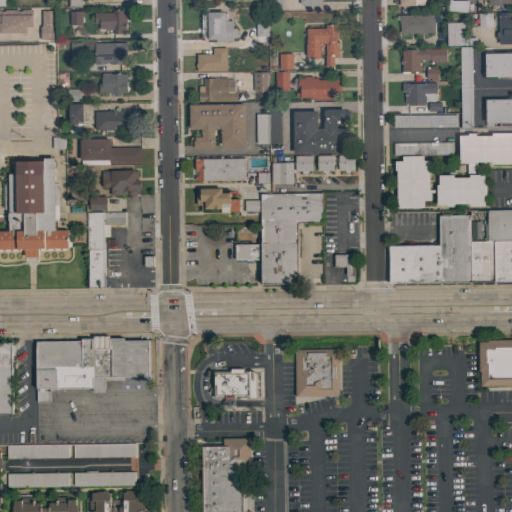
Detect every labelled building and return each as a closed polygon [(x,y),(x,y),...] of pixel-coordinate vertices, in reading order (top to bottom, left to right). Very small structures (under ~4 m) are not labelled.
[(282,0),(282,11),(268,11),(268,0),(282,0)] [(467,0),(468,4),(472,4),(472,10),(468,10),(468,13),(446,13),(446,1),(467,0)] [(511,0),(483,0),(483,8),(511,8),(511,0)] [(32,10),(32,27),(26,27),(26,33),(0,33),(0,12),(4,12),(4,10),(32,10)] [(112,13),(112,11),(125,10),(126,30),(121,30),(121,34),(112,34),(112,30),(105,31),(105,29),(99,29),(99,23),(94,23),(94,13),(112,13)] [(41,11),(54,11),(55,40),(40,40),(40,26),(41,26),(41,11)] [(69,11),(81,11),(81,25),(69,25),(69,11)] [(511,44),(498,44),(498,38),(495,38),(495,32),(498,32),(497,13),(511,12),(511,44)] [(201,15),(205,15),(205,13),(226,13),(227,21),(232,21),(232,29),(236,28),(236,38),(232,38),(232,41),(215,41),(215,39),(207,40),(207,30),(201,30),(201,15)] [(478,27),(478,22),(469,22),(469,14),(491,13),(492,27),(478,27)] [(432,15),(432,32),(423,33),(423,34),(419,34),(419,33),(412,33),(413,34),(409,34),(409,33),(400,33),(399,23),(398,23),(398,19),(399,19),(399,15),(432,15)] [(446,23),(463,22),(463,38),(476,38),(476,45),(447,46),(446,23)] [(255,24),(267,24),(268,36),(256,37),(255,24)] [(325,28),(325,25),(336,25),(336,40),(336,45),(337,45),(337,56),(333,56),(333,66),(325,66),(324,44),(319,44),(319,56),(317,59),(314,59),(311,56),(305,56),(305,44),(306,44),(305,29),(325,28)] [(69,43),(81,42),(82,54),(70,55),(69,43)] [(127,43),(127,52),(126,52),(126,64),(110,65),(110,62),(104,62),(104,65),(94,65),(94,43),(127,43)] [(472,129),(461,129),(459,47),(471,47),(472,129)] [(196,71),(196,68),(195,67),(195,64),(196,63),(196,54),(212,54),(212,48),(226,48),(226,55),(227,55),(227,57),(226,57),(226,71),(196,71)] [(445,49),(445,62),(429,62),(429,60),(419,60),(419,67),(421,67),(421,70),(419,70),(419,71),(401,72),(401,50),(445,49)] [(484,53),(484,51),(491,51),(491,50),(497,50),(497,53),(505,53),(505,52),(511,51),(511,76),(484,77),(484,53)] [(278,54),(292,54),(292,69),(278,69),(278,54)] [(437,68),(437,81),(430,81),(430,79),(426,79),(425,68),(437,68)] [(288,91),(275,91),(274,72),(288,71),(288,91)] [(252,72),(266,72),(267,91),(252,91),(252,72)] [(126,74),(126,93),(120,93),(120,94),(119,94),(119,96),(113,96),(113,95),(112,95),(112,93),(98,92),(98,83),(101,83),(101,74),(126,74)] [(299,98),(299,97),(295,97),(295,93),(299,93),(299,89),(297,89),(297,78),(308,78),(308,77),(312,76),(313,78),(317,78),(317,80),(340,80),(340,93),(336,93),(336,99),(312,100),(312,98),(299,98)] [(227,78),(227,79),(233,79),(233,82),(235,82),(235,91),(236,91),(236,101),(198,101),(198,86),(203,86),(203,78),(227,78)] [(436,83),(436,93),(434,93),(434,101),(425,101),(425,106),(407,106),(407,96),(404,96),(404,91),(401,91),(401,83),(436,83)] [(68,102),(67,89),(80,89),(80,101),(68,102)] [(511,99),(511,124),(506,124),(505,122),(493,123),(493,125),(486,125),(486,123),(485,123),(485,100),(511,99)] [(68,104),(82,103),(83,122),(80,122),(80,131),(69,132),(68,104)] [(244,104),(245,146),(221,147),(220,129),(214,129),(214,148),(193,148),(193,147),(190,147),(190,144),(189,144),(189,137),(201,137),(201,133),(201,129),(189,129),(188,105),(244,104)] [(292,111),(316,111),(317,129),(323,129),(323,110),(344,109),(344,110),(347,110),(348,120),(335,121),(335,130),(347,130),(347,152),(293,153),(292,111)] [(133,111),(133,130),(94,130),(94,111),(133,111)] [(281,143),(255,144),(255,114),(268,114),(268,113),(281,113),(281,143)] [(456,115),(456,127),(392,127),(392,115),(456,115)] [(453,175),(453,178),(467,178),(466,163),(458,163),(458,135),(467,135),(467,133),(475,133),(475,136),(491,136),(490,133),(511,132),(511,164),(491,165),(491,162),(477,162),(477,168),(473,168),(473,175),(483,174),(483,184),(485,184),(486,196),(483,196),(484,206),(469,206),(469,204),(455,204),(455,207),(445,207),(445,205),(441,205),(441,199),(436,199),(436,185),(438,185),(438,175),(453,175)] [(53,149),(53,137),(64,137),(64,148),(53,149)] [(109,139),(109,148),(140,147),(141,163),(109,163),(109,165),(102,165),(102,160),(87,160),(87,165),(81,165),(81,161),(79,161),(79,139),(109,139)] [(452,142),(452,154),(393,155),(393,143),(452,142)] [(333,155),(333,170),(327,171),(327,173),(321,173),(321,171),(316,171),(316,156),(333,155)] [(337,155),(353,155),(354,170),(349,170),(349,172),(344,173),(344,170),(337,170),(337,155)] [(312,156),(312,171),(306,171),(306,173),(301,173),(301,171),(294,171),(294,156),(312,156)] [(396,170),(394,170),(394,161),(401,161),(401,156),(413,156),(413,160),(428,160),(429,191),(430,191),(430,198),(422,199),(422,208),(395,208),(395,197),(396,197),(396,170)] [(54,183),(57,183),(57,220),(55,220),(55,231),(67,230),(68,248),(37,249),(37,257),(24,257),(24,249),(0,249),(0,231),(8,231),(8,220),(3,220),(3,213),(8,213),(8,208),(3,208),(3,184),(8,184),(8,174),(12,174),(12,166),(16,166),(16,162),(43,161),(43,158),(54,158),(54,183)] [(243,158),(244,180),(198,181),(198,180),(194,180),(194,177),(197,176),(197,171),(194,171),(194,159),(243,158)] [(271,163),(292,162),(292,173),(294,173),(294,178),(292,178),(292,183),(271,184),(271,163)] [(137,171),(137,180),(140,180),(140,189),(138,189),(139,194),(134,195),(134,196),(130,196),(130,195),(128,195),(128,191),(126,191),(126,195),(110,195),(110,187),(101,188),(101,171),(137,171)] [(268,172),(268,183),(255,184),(255,177),(256,177),(256,172),(268,172)] [(201,213),(201,205),(196,205),(196,190),(200,190),(200,189),(211,189),(211,188),(218,188),(218,189),(221,189),(228,189),(228,193),(229,193),(230,199),(238,199),(239,212),(201,213)] [(259,194),(321,192),(322,222),(297,223),(298,283),(261,284),(260,259),(260,244),(259,194)] [(88,210),(88,197),(105,197),(106,210),(88,210)] [(258,200),(258,212),(244,212),(244,200),(258,200)] [(511,240),(485,241),(484,224),(487,223),(486,210),(511,209),(511,240)] [(86,212),(102,212),(124,212),(124,224),(108,224),(108,236),(103,236),(104,288),(88,288),(86,212)] [(389,284),(388,246),(438,245),(438,216),(469,215),(469,241),(470,282),(389,284)] [(469,241),(485,241),(511,240),(511,281),(470,282),(469,241)] [(234,260),(234,245),(260,244),(260,259),(234,260)] [(353,275),(345,275),(345,267),(338,267),(333,267),(333,254),(338,254),(352,254),(353,275)] [(149,376),(104,377),(104,392),(92,392),(92,387),(43,388),(43,391),(49,390),(49,401),(36,402),(35,341),(80,340),(80,339),(92,338),(92,336),(108,336),(108,338),(123,338),(123,340),(148,340),(149,376)] [(511,339),(511,386),(480,387),(480,372),(478,372),(478,342),(486,342),(486,340),(511,339)] [(0,342),(11,342),(12,414),(0,414),(0,342)] [(338,396),(294,396),(294,349),(338,348),(338,396)] [(213,372),(229,371),(229,369),(243,368),(243,371),(250,370),(250,399),(239,399),(239,400),(224,400),(224,398),(213,399),(213,372)] [(202,511),(201,446),(222,446),(222,438),(249,438),(250,469),(242,470),(242,488),(245,488),(246,511),(250,511),(202,511)] [(134,443),(134,457),(73,458),(73,444),(134,443)] [(67,444),(67,458),(6,459),(6,445),(67,444)] [(134,472),(134,485),(73,486),(73,473),(134,472)] [(67,473),(68,486),(7,487),(7,474),(67,473)] [(88,511),(88,500),(91,500),(91,493),(96,493),(96,492),(102,492),(102,491),(107,491),(107,493),(109,493),(109,501),(122,500),(122,492),(124,492),(124,490),(129,490),(129,491),(136,491),(136,492),(140,492),(141,500),(143,500),(144,511),(88,511)] [(12,511),(12,505),(13,505),(13,500),(20,500),(21,504),(40,503),(40,508),(48,508),(48,503),(67,502),(67,500),(75,499),(75,505),(76,505),(76,511),(77,511),(12,511)]
